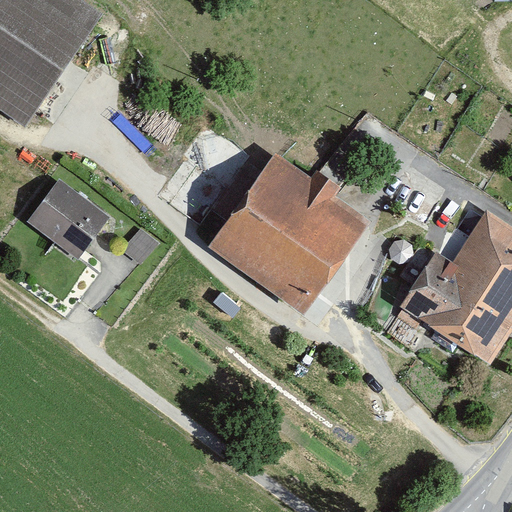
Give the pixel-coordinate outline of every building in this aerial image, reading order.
[(0,0),(0,105),(26,124),(103,10),(88,0),(0,0)] [(209,241),(305,309),(372,216),(337,190),(342,181),(324,168),(318,164),(311,174),(276,148),(264,163),(209,241)] [(111,215),(60,176),(28,220),(78,259),(111,215)] [(511,326),(511,223),(488,207),(452,259),(437,249),(401,303),(492,359),(511,326)] [(160,242),(140,228),(123,249),(140,264),(160,242)]
